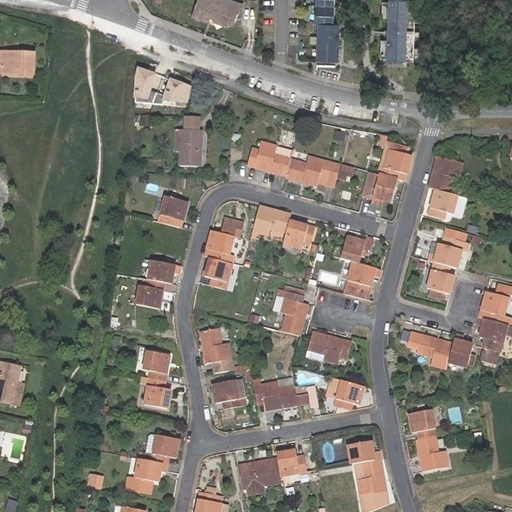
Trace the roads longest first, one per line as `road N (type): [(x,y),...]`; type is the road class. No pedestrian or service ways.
road 1 (residential): [(405,235),(236,187),(208,204),(181,307),(201,399),(197,449)]
road 2 (tertiary): [(113,14),(281,78),(435,111)]
road 3 (residential): [(197,449),(388,415)]
road 4 (residential): [(405,235),(435,111)]
